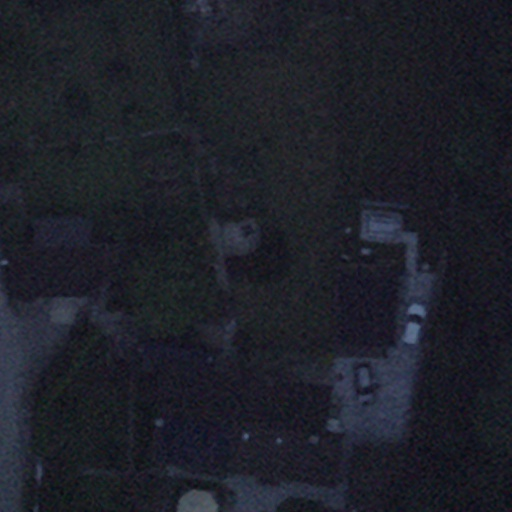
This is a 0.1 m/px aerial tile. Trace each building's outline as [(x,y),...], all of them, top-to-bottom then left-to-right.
[(97,247),(96,218),(42,219),(43,252),(18,253),(19,296),(132,293),(131,247),(97,247)] [(401,263),(339,260),(336,343),(398,345),(401,263)] [(163,365),(149,464),(227,476),(242,376),(163,365)] [(242,376),(227,476),(321,490),(334,491),(342,436),(329,434),(336,390),(242,376)] [(413,511),(420,456),(350,448),(343,511),(413,511)]
